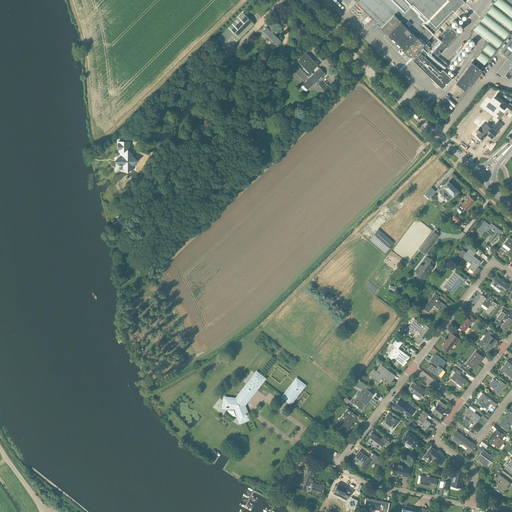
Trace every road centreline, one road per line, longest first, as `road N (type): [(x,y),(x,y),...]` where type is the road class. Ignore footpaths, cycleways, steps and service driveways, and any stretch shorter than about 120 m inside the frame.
road 1 (residential): [(469,505),(372,485),(336,464),(410,368)]
road 2 (residential): [(489,171),(468,163),(296,0)]
road 3 (residential): [(410,368),(493,260),(511,274)]
